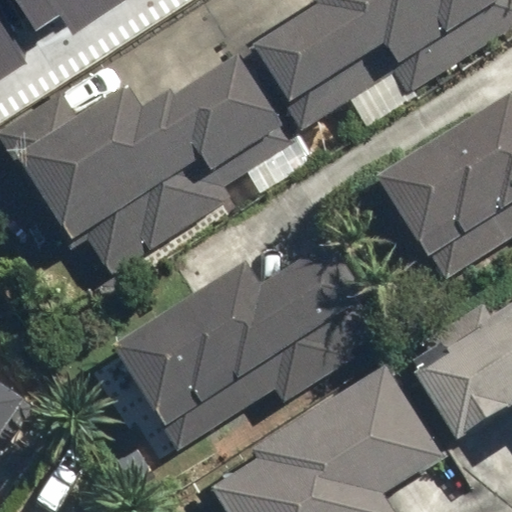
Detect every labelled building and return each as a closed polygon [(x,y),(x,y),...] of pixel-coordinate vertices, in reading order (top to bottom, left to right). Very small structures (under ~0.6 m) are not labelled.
[(124,0),(17,0),(38,30),(61,15),(73,34),(124,0)] [(324,14),(258,55),(294,113),(392,53),(421,100),(511,44),(511,0),(316,0),(316,1),(324,14)] [(0,82),(38,58),(0,1),(0,82)] [(75,249),(97,235),(124,280),(246,207),(225,173),(291,134),(247,61),(178,102),(176,98),(147,115),(134,93),(87,121),(72,96),(7,135),(75,249)] [(378,182),(448,289),(511,248),(511,98),(511,97),(378,182)] [(247,269),(114,353),(178,453),(281,388),(293,407),(367,359),(363,353),(393,333),(338,247),(263,295),(247,269)] [(439,361),(410,378),(453,447),(511,411),(511,312),(500,319),(493,308),(430,346),(439,361)] [(261,465),(213,495),(224,511),(391,511),(384,499),(444,462),(388,372),(255,455),(261,465)] [(0,450),(32,404),(0,382),(0,450)]
